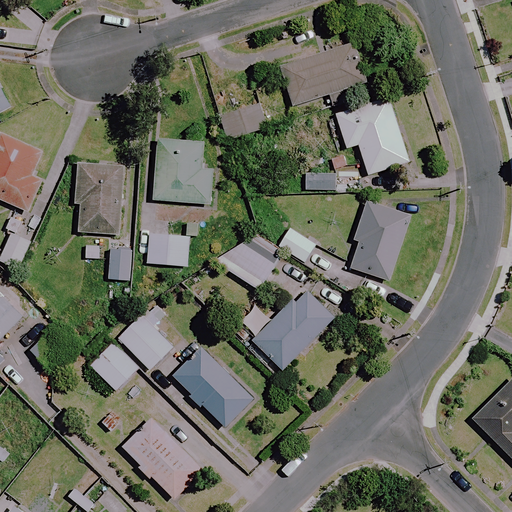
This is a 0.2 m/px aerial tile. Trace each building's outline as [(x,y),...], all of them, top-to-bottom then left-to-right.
[(367,84),(353,44),(280,70),(293,108),(328,96),(333,108),(346,103),(342,92),(367,84)] [(0,114),(11,109),(0,89),(0,114)] [(410,163),(390,99),(335,116),(346,150),(358,146),(368,177),(410,163)] [(268,130),(261,104),(220,116),(228,142),(268,130)] [(44,154),(1,135),(0,138),(0,201),(29,214),(43,182),(34,178),(44,154)] [(205,145),(159,141),(154,202),(212,207),(215,172),(202,171),(205,145)] [(122,171),(80,166),(75,205),(81,206),(78,233),(114,238),(122,171)] [(333,192),(335,176),(305,173),(303,189),(333,192)] [(412,218),(368,203),(354,241),(360,243),(351,269),(389,283),(412,218)] [(316,247),(290,229),(277,248),(304,265),(316,247)] [(32,242),(14,232),(0,257),(0,262),(16,271),(32,242)] [(284,254),(256,236),(214,263),(259,293),(284,254)] [(0,341),(29,312),(0,283),(0,341)] [(334,320),(306,292),(272,325),(255,307),(240,323),(255,339),(252,341),(282,371),(334,320)] [(173,349),(139,318),(118,341),(151,372),(173,349)] [(74,352),(52,330),(30,352),(52,374),(74,352)] [(139,370),(113,344),(90,366),(116,393),(139,370)] [(255,399),(206,352),(177,383),(226,429),(255,399)] [(511,381),(472,420),(511,461),(511,381)] [(204,472),(151,421),(122,451),(175,502),(204,472)] [(88,511),(95,505),(76,489),(68,497),(84,511),(88,511)]
